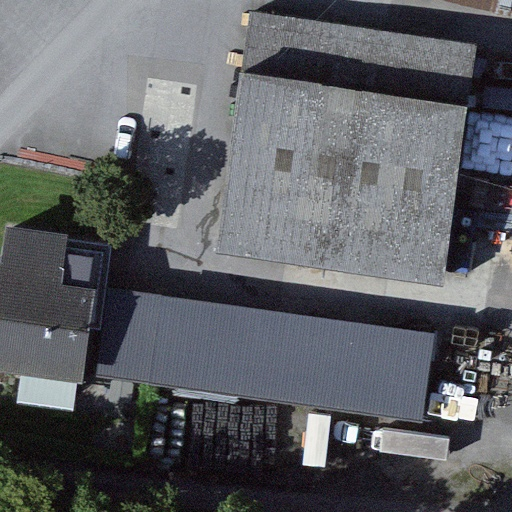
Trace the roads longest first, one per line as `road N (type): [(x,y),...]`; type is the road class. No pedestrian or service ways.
road 1 (track): [(0,460),(374,511)]
road 2 (residential): [(121,0),(0,131)]
